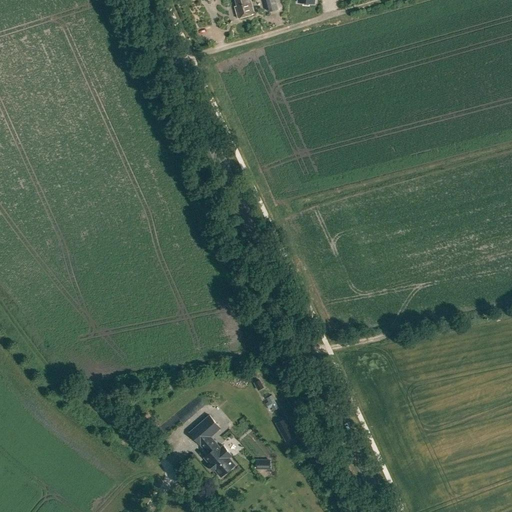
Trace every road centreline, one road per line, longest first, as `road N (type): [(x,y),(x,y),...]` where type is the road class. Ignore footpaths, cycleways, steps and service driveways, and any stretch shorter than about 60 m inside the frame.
road 1 (tertiary): [(382,511),(146,0)]
road 2 (track): [(174,473),(102,417),(0,303)]
